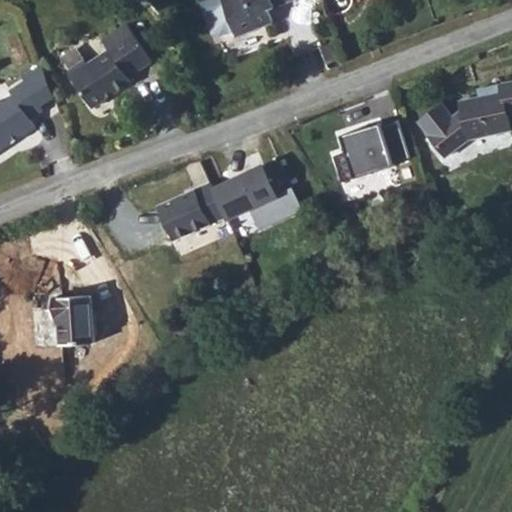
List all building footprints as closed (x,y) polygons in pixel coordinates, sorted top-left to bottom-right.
[(277,0),(201,0),(210,23),(218,26),(232,20),(236,30),(274,16),(269,4),(277,0)] [(78,68),(77,74),(99,105),(134,82),(129,76),(153,59),(129,24),(106,39),(113,50),(93,63),(87,63),(78,68)] [(49,66),(30,77),(32,82),(48,107),(66,97),(49,66)] [(48,107),(32,82),(19,90),(21,95),(12,102),(6,101),(0,104),(0,155),(43,126),(39,120),(51,112),(48,107)] [(511,130),(511,115),(511,82),(507,84),(508,92),(476,97),(477,106),(468,107),(468,108),(440,133),(456,153),(474,137),(511,130)] [(467,99),(468,107),(477,106),(476,97),(467,99)] [(394,164),(414,158),(401,114),(342,132),(360,193),(399,181),(394,164)] [(279,166),(207,200),(214,215),(227,209),(234,223),(251,214),(260,233),(302,213),(293,196),(279,166)] [(100,340),(97,293),(59,296),(60,314),(65,314),(68,343),(100,340)]
